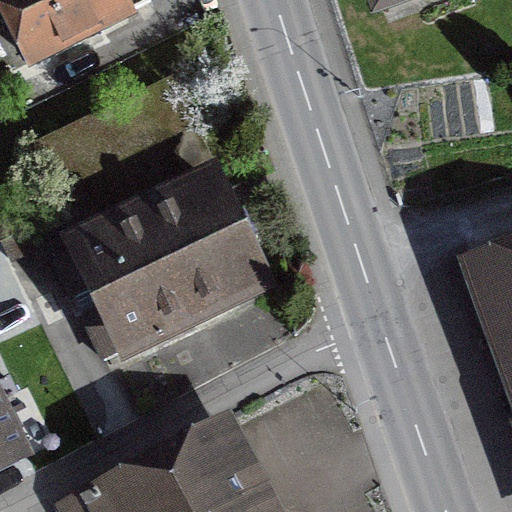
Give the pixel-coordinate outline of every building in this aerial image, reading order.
[(147,4),(145,0),(0,0),(0,8),(28,64),(147,4)] [(105,304),(79,316),(101,363),(254,290),(234,248),(251,240),(239,216),(223,224),(203,185),(212,181),(167,87),(31,153),(64,222),(46,231),(56,253),(50,256),(71,300),(97,288),(105,304)] [(511,244),(467,261),(511,385),(511,244)] [(0,471),(24,459),(0,409),(0,471)] [(60,511),(249,511),(205,428),(57,506),(60,511)]
